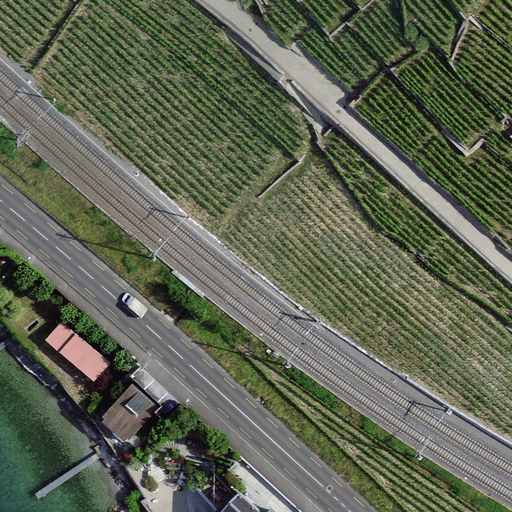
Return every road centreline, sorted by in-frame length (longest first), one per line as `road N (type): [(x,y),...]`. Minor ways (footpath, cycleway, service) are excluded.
road 1 (primary): [(0,200),(350,511)]
road 2 (track): [(216,0),(511,270)]
